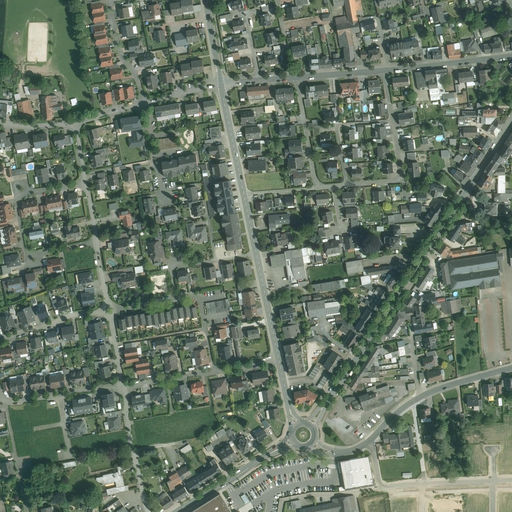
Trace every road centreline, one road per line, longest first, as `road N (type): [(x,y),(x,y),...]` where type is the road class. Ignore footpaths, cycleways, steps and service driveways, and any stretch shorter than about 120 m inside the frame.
road 1 (tertiary): [(511,123),(310,425)]
road 2 (residential): [(408,404),(424,481),(283,501),(281,511)]
road 3 (residential): [(97,243),(35,259),(25,252),(16,206),(21,193),(86,182)]
road 4 (residential): [(383,69),(401,172),(397,180),(333,186)]
road 5 (secondary): [(292,440),(177,511)]
road 6 (residential): [(148,511),(123,384)]
road 7 (tertiary): [(511,56),(389,68)]
